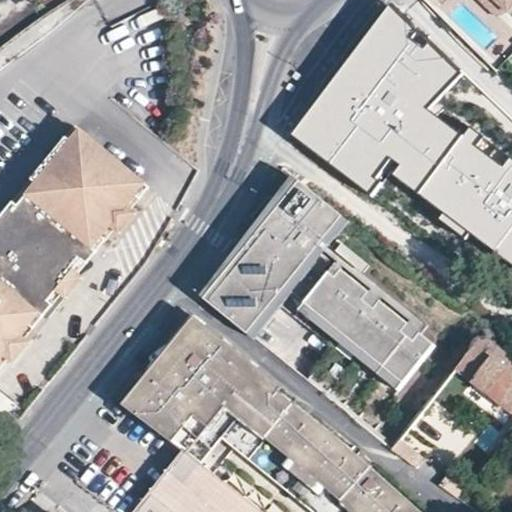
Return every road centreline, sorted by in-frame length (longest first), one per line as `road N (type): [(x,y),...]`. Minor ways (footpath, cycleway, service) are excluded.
road 1 (residential): [(163,281),(451,511)]
road 2 (secondary): [(0,486),(163,281)]
road 3 (secondary): [(163,281),(233,171),(247,130)]
road 4 (secondary): [(240,0),(247,130)]
road 5 (secondary): [(247,130),(308,20)]
